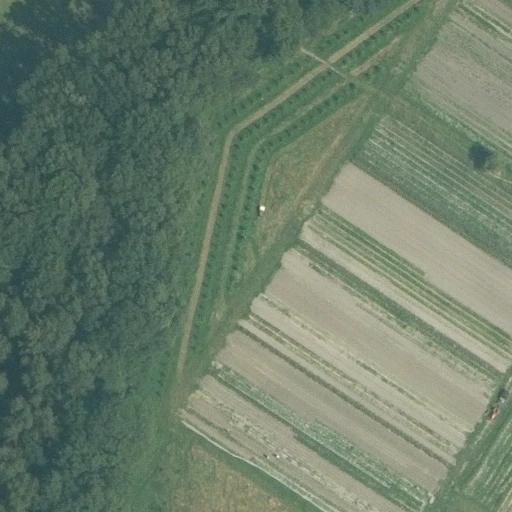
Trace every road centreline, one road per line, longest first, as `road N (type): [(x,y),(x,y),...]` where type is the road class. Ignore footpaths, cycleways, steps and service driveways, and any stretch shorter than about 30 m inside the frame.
road 1 (track): [(0,223),(274,25)]
road 2 (track): [(0,169),(226,0)]
